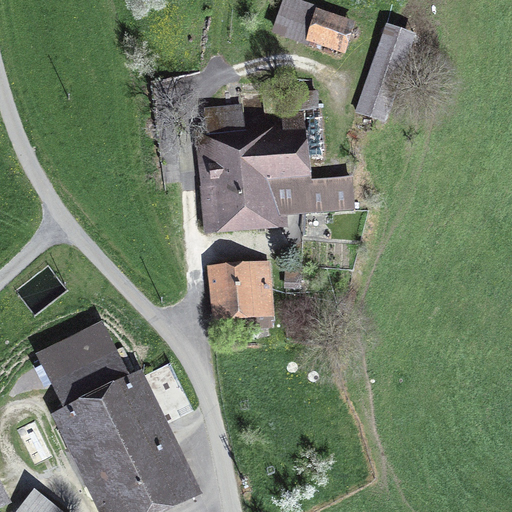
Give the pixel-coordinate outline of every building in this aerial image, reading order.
[(284,0),(274,29),(347,54),(357,24),(286,0),(284,0)] [(361,112),(387,121),(416,35),(390,26),(361,112)] [(205,236),(281,228),(279,216),(359,209),(355,175),(317,179),(312,129),(196,140),(205,236)] [(212,270),(216,322),(275,317),(270,265),(212,270)] [(108,505),(111,511),(149,511),(192,492),(181,469),(174,473),(103,328),(41,359),(64,406),(52,412),(58,423),(70,417),(113,503),(108,505)] [(0,509),(13,503),(0,476),(0,509)] [(18,511),(52,511),(33,496),(18,511)]
